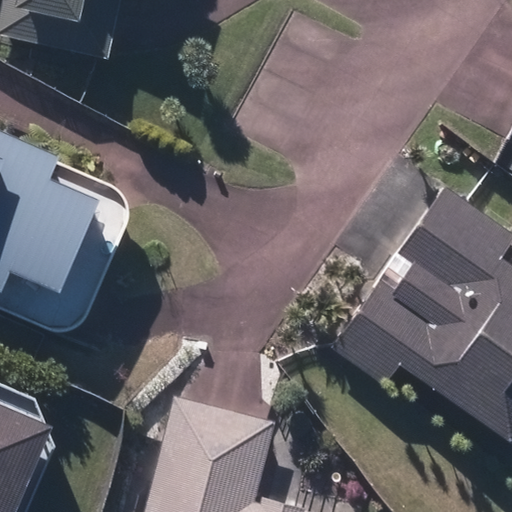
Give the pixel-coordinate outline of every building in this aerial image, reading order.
[(0,0),(0,30),(102,54),(114,0),(0,0)] [(0,307),(41,325),(51,327),(60,326),(69,323),(76,317),(120,216),(120,207),(118,198),(114,189),(107,183),(49,158),(51,153),(0,130),(0,307)] [(389,362),(498,438),(511,418),(511,273),(489,258),(504,236),(435,189),(382,263),(396,274),(389,284),(374,273),(321,349),(373,384),(389,362)] [(140,511),(299,511),(298,511),(300,507),(256,496),(255,501),(250,499),(269,423),(171,397),(140,511)] [(0,511),(2,511),(41,420),(0,403),(0,511)]
